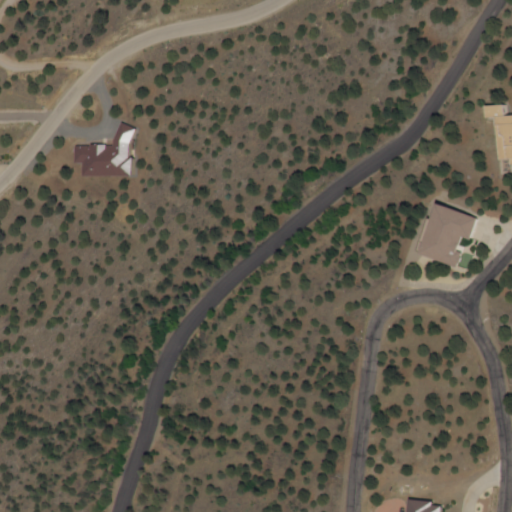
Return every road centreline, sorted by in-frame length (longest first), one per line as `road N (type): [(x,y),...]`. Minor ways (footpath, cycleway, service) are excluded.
road 1 (residential): [(511,244),(460,309),(411,297),(381,310),(368,349),(351,511),(508,504),(507,433),(490,360),(460,309)]
road 2 (residential): [(118,511),(177,337),(205,298),(411,127)]
road 3 (residential): [(280,0),(213,26),(151,35),(95,68),(0,180)]
road 4 (residential): [(411,127),(491,0)]
